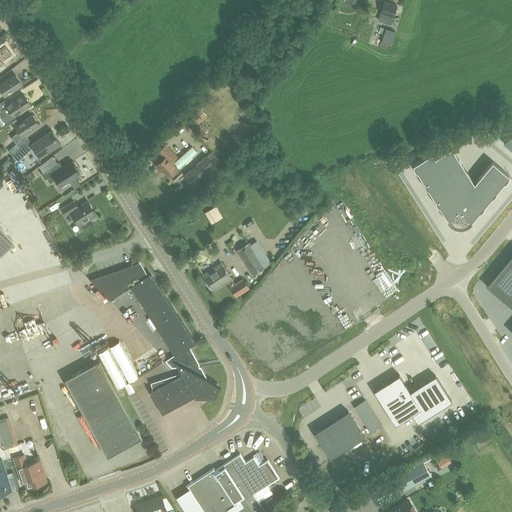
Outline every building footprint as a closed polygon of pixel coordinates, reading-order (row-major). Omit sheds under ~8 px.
[(385,7),(384,23),(397,24),(398,8),(385,7)] [(389,29),(385,47),(395,49),(399,31),(389,29)] [(5,44),(0,47),(0,66),(14,57),(5,44)] [(0,94),(3,93),(5,95),(22,84),(15,74),(1,83),(0,82),(0,94)] [(0,126),(7,123),(15,117),(14,115),(31,105),(24,94),(8,104),(1,109),(0,107),(0,126)] [(198,125),(208,116),(200,107),(190,116),(198,125)] [(19,131),(11,138),(16,143),(25,134),(39,125),(32,114),(19,123),(17,119),(13,122),(15,125),(19,131)] [(32,144),(34,147),(40,156),(60,143),(52,131),(32,144)] [(34,147),(32,144),(30,140),(20,148),(12,155),(18,161),(34,147)] [(8,151),(12,155),(20,148),(16,143),(8,151)] [(184,174),(177,167),(172,161),(178,156),(167,143),(156,152),(162,159),(155,164),(161,171),(163,170),(168,176),(167,176),(173,182),(184,174)] [(432,152),(413,164),(448,220),(449,221),(450,222),(451,223),(452,224),(454,225),(455,225),(456,226),(458,226),(459,226),(461,226),(462,226),(463,226),(465,225),(466,225),(467,224),(468,224),(469,223),(470,222),(471,222),(510,175),(492,161),(474,182),(451,147),(435,157),(432,152)] [(197,190),(220,169),(207,155),(184,175),(197,190)] [(0,168),(3,171),(13,163),(9,158),(0,165),(0,168)] [(81,173),(72,160),(63,166),(59,161),(41,172),(45,179),(46,178),(50,183),(55,179),(60,187),(81,173)] [(96,215),(88,201),(78,207),(74,201),(61,209),(65,215),(71,212),(79,225),(96,215)] [(221,207),(210,212),(216,223),(227,218),(221,207)] [(0,227),(0,251),(12,240),(0,227)] [(250,242),(236,251),(253,276),(266,267),(271,264),(265,254),(264,254),(260,257),(252,245),(251,244),(250,242)] [(511,254),(486,285),(511,307),(511,254)] [(191,363),(199,363),(190,346),(196,342),(156,280),(151,283),(140,262),(90,279),(110,300),(129,287),(131,286),(175,355),(166,361),(165,360),(171,367),(180,366),(191,365),(191,363)] [(236,296),(249,288),(243,279),(236,283),(222,262),(202,275),(214,292),(228,283),(236,296)] [(133,442),(142,437),(100,360),(65,379),(102,447),(111,458),(132,441),(133,442)] [(180,366),(181,372),(150,383),(153,389),(150,391),(162,414),(196,395),(203,396),(203,397),(213,397),(214,397),(217,385),(216,384),(207,379),(199,363),(191,363),(191,365),(180,366)] [(390,380),(374,390),(395,424),(413,413),(418,422),(451,400),(435,375),(410,391),(399,374),(390,380)] [(129,385),(134,396),(140,393),(135,382),(129,385)] [(364,434),(348,409),(314,430),(331,455),(364,434)] [(0,433),(5,449),(16,445),(18,444),(9,416),(0,418),(0,433)] [(480,436),(476,430),(472,433),(476,439),(480,436)] [(451,461),(445,450),(435,456),(441,467),(451,461)] [(27,465),(24,454),(14,458),(22,482),(25,481),(27,488),(47,481),(40,460),(27,465)] [(189,488),(176,496),(186,511),(251,511),(253,511),(263,504),(255,492),(278,477),(267,460),(259,466),(253,457),(245,463),(240,454),(215,470),(213,468),(187,485),(189,488)] [(415,466),(423,462),(424,462),(431,458),(428,454),(417,461),(413,463),(415,466)] [(12,490),(3,462),(0,462),(0,496),(1,496),(3,495),(4,495),(4,494),(5,492),(12,490)] [(381,503),(386,500),(431,475),(424,462),(379,486),(374,489),(381,503)] [(137,511),(162,511),(167,511),(161,495),(135,505),(137,511)] [(415,511),(409,500),(387,511),(415,511)]
